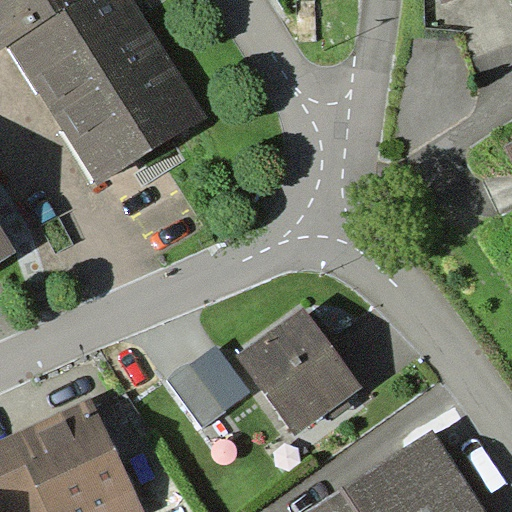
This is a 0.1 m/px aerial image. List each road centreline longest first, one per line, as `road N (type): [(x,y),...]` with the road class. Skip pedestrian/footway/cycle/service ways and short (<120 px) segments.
road 1 (residential): [(0,379),(252,268),(316,208)]
road 2 (residential): [(316,208),(382,272),(511,459)]
road 3 (residential): [(231,0),(346,143)]
road 4 (residential): [(346,143),(378,0)]
